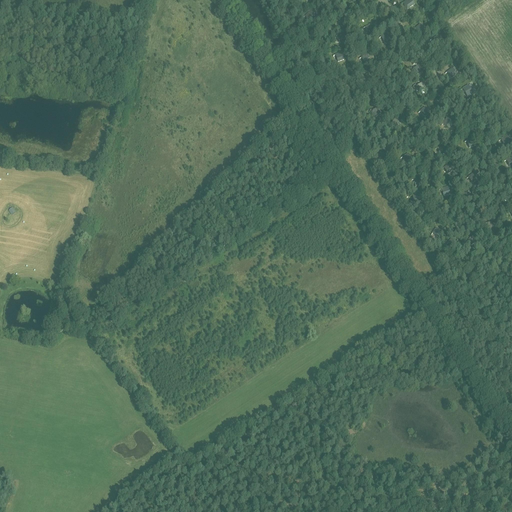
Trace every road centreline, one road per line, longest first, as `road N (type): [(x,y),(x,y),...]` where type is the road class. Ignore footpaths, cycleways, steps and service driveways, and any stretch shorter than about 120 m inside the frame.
road 1 (track): [(510,437),(220,0)]
road 2 (track): [(262,511),(364,362),(421,341),(432,311)]
